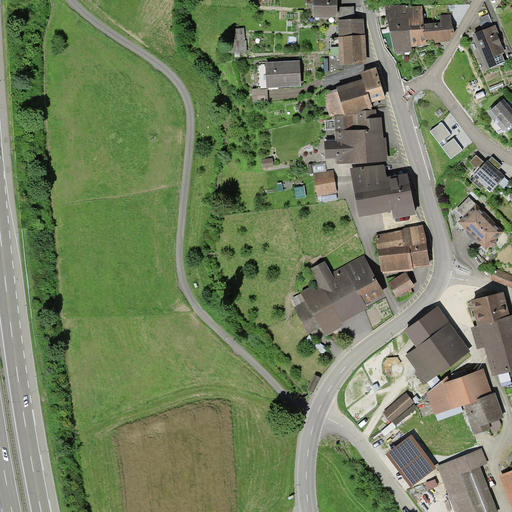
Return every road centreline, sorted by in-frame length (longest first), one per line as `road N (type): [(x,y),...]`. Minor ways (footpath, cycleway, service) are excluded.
road 1 (unclassified): [(316,412),(291,401),(185,283),(176,236),(187,116),(167,73),(71,0)]
road 2 (motorway): [(40,511),(0,220)]
road 3 (unknown): [(507,511),(490,469),(510,412),(441,275)]
road 4 (tertiary): [(316,412),(355,354),(421,306),(441,275)]
road 5 (tertiary): [(441,275),(437,229),(399,101)]
road 6 (residential): [(410,511),(353,437),(316,412)]
